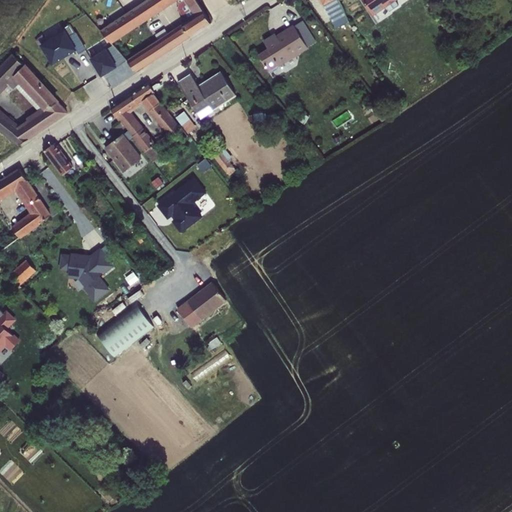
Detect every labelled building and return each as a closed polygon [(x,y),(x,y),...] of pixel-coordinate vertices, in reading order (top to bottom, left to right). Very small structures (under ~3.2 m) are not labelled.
[(141,56),(123,36),(178,0),(185,0),(198,18),(193,21),(189,15),(186,18),(189,24),(185,27),(192,37),(200,32),(212,24),(197,0),(151,0),(117,23),(102,33),(113,45),(127,60),(137,72),(150,64),(183,43),(176,33),(141,56)] [(185,0),(179,0),(189,15),(193,21),(198,18),(185,0)] [(322,0),(337,29),(349,24),(344,12),(338,0),(337,0),(336,0),(322,0)] [(338,0),(344,12),(354,7),(350,0),(338,0)] [(413,0),(371,0),(366,3),(379,23),(392,14),(396,19),(405,13),(401,8),(413,0)] [(313,16),(304,22),(317,43),(327,37),(313,16)] [(280,67),(317,43),(304,22),(275,39),(274,37),(265,43),(270,51),(261,57),(272,75),(279,70),(280,67)] [(65,29),(40,45),(51,65),(76,51),(78,54),(87,49),(75,33),(70,25),(65,29)] [(183,43),(192,37),(185,27),(176,33),(183,43)] [(127,60),(113,45),(90,58),(102,77),(127,60)] [(38,134),(68,114),(37,80),(13,55),(5,63),(0,69),(0,130),(20,147),(30,140),(18,130),(0,114),(0,92),(8,84),(14,89),(16,87),(22,82),(47,110),(41,114),(29,122),(38,134)] [(193,76),(180,84),(198,111),(210,104),(213,108),(228,99),(229,101),(238,95),(223,73),(201,87),(193,76)] [(22,82),(16,87),(41,114),(47,110),(22,82)] [(131,97),(138,106),(143,102),(170,136),(180,128),(155,96),(156,93),(150,85),(144,89),(131,97)] [(131,97),(122,104),(129,113),(138,106),(131,97)] [(228,99),(213,108),(214,110),(229,101),(228,99)] [(376,99),(369,104),(384,123),(391,118),(376,99)] [(139,126),(129,113),(122,104),(112,110),(120,121),(124,124),(147,153),(157,146),(141,125),(139,126)] [(38,134),(29,122),(18,130),(30,140),(38,134)] [(157,146),(147,153),(155,163),(189,136),(181,127),(180,128),(170,136),(157,146)] [(123,136),(107,149),(126,173),(142,160),(123,136)] [(56,145),(45,153),(63,176),(73,168),(56,145)] [(235,168),(220,148),(213,154),(228,173),(235,168)] [(207,161),(200,167),(205,174),(213,168),(207,161)] [(52,216),(20,170),(0,183),(0,191),(4,197),(17,188),(33,212),(12,229),(20,240),(52,216)] [(99,190),(90,179),(76,189),(84,200),(99,190)] [(207,195),(196,180),(160,207),(169,220),(175,215),(179,220),(175,223),(182,233),(185,230),(186,231),(203,218),(193,205),(207,195)] [(156,182),(149,187),(155,194),(161,189),(156,182)] [(101,251),(89,260),(82,259),(82,257),(72,255),(71,257),(63,256),(62,269),(70,270),(69,277),(80,279),(86,287),(85,288),(94,301),(108,291),(99,278),(113,267),(101,251)] [(28,262),(10,278),(16,284),(21,288),(27,282),(37,272),(28,262)] [(227,300),(215,284),(190,303),(202,319),(227,300)] [(202,319),(190,303),(179,311),(192,328),(202,319)] [(139,304),(97,332),(114,357),(155,328),(139,304)] [(0,350),(7,344),(13,350),(20,342),(7,329),(15,321),(8,313),(6,315),(0,309),(0,350)]
